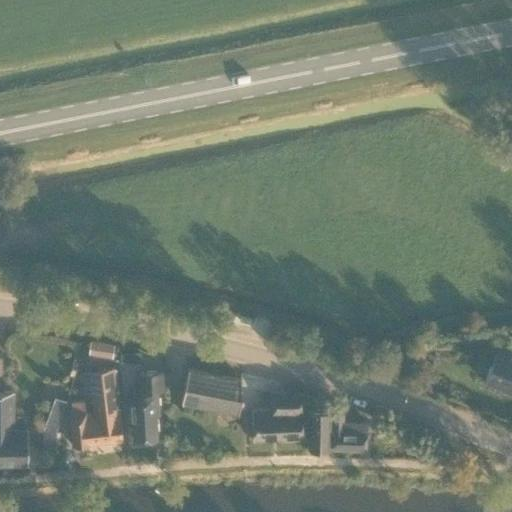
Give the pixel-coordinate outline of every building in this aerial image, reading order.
[(241,313),(239,319),(252,323),(254,316),(241,313)] [(89,341),(88,353),(113,357),(114,345),(114,342),(90,339),(89,341)] [(485,381),(511,391),(511,352),(498,347),(485,381)] [(120,351),(120,361),(131,361),(130,351),(120,351)] [(122,439),(113,366),(88,369),(93,409),(86,409),(85,398),(71,400),(68,411),(72,444),(90,442),(90,443),(122,439)] [(243,390),(241,378),(187,367),(181,401),(238,412),(243,390)] [(132,420),(133,439),(157,437),(156,413),(159,413),(157,389),(163,389),(162,370),(138,371),(139,391),(127,392),(129,420),(132,420)] [(0,461),(28,461),(27,429),(12,429),(12,389),(0,389),(0,461)] [(272,406),(247,407),(248,438),(299,437),(298,392),(272,393),(272,406)] [(56,444),(55,428),(56,428),(66,400),(53,394),(40,428),(42,428),(43,444),(56,444)] [(329,448),(329,433),(330,408),(307,408),(307,409),(304,409),(304,424),(303,424),(303,435),(308,435),(308,436),(308,447),(329,448)] [(367,450),(367,433),(367,421),(344,420),(344,410),(333,410),(332,448),(367,450)]
